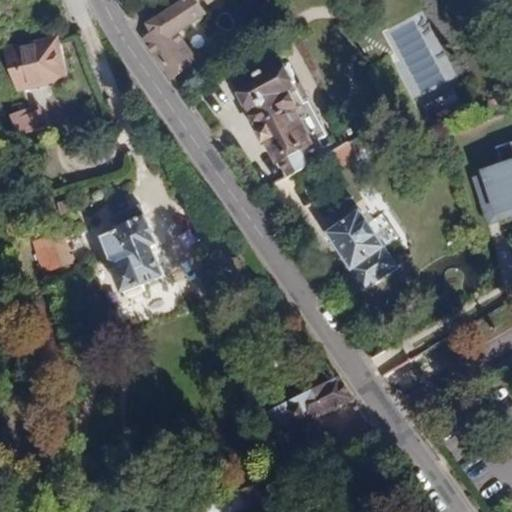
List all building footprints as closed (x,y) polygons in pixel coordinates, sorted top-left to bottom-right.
[(200,15),(189,0),(185,0),(139,29),(169,78),(193,61),(175,33),(200,15)] [(56,36),(1,49),(11,92),(67,79),(56,36)] [(277,61),(230,88),(283,178),(334,149),(306,102),(302,104),(277,61)] [(27,107),(8,115),(16,135),(35,128),(27,107)] [(345,167),(358,161),(351,144),(338,149),(345,167)] [(511,163),(481,173),(482,176),(472,179),(488,226),(511,217),(511,163)] [(355,209),(323,233),(362,286),(394,263),(355,209)] [(116,231),(99,237),(120,293),(162,277),(150,246),(155,244),(144,215),(114,227),(116,231)] [(63,237),(35,243),(41,268),(60,264),(58,253),(66,251),(63,237)] [(334,379),(272,410),(279,430),(308,415),(311,422),(349,401),(334,379)] [(252,492),(204,511),(258,511),(259,511),(252,492)]
